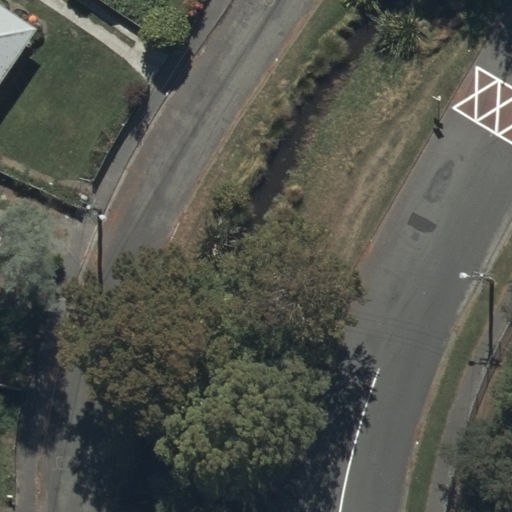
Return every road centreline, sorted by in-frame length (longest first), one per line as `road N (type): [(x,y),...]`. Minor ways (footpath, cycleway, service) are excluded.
road 1 (residential): [(84,511),(146,210),(280,0)]
road 2 (residential): [(340,511),(367,393),(405,294),(511,105)]
